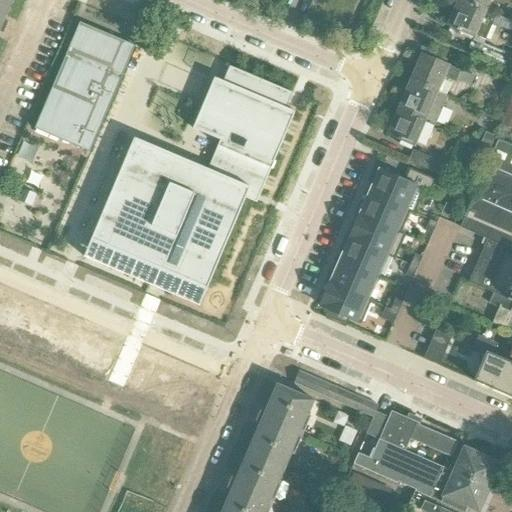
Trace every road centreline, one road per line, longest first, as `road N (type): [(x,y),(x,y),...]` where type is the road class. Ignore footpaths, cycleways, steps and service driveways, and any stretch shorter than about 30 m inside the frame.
road 1 (residential): [(511,426),(266,321)]
road 2 (residential): [(266,321),(371,78)]
road 3 (residential): [(186,511),(266,321)]
road 4 (residential): [(187,0),(371,78)]
